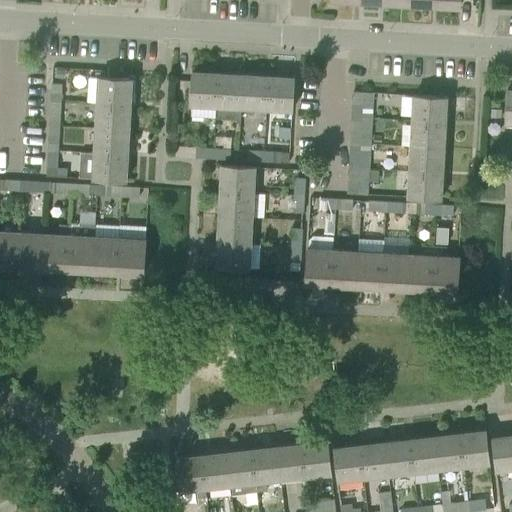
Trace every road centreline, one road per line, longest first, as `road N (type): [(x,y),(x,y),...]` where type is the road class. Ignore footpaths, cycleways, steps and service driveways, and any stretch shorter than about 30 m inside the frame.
road 1 (residential): [(511,48),(0,19)]
road 2 (residential): [(105,511),(81,465),(0,395)]
